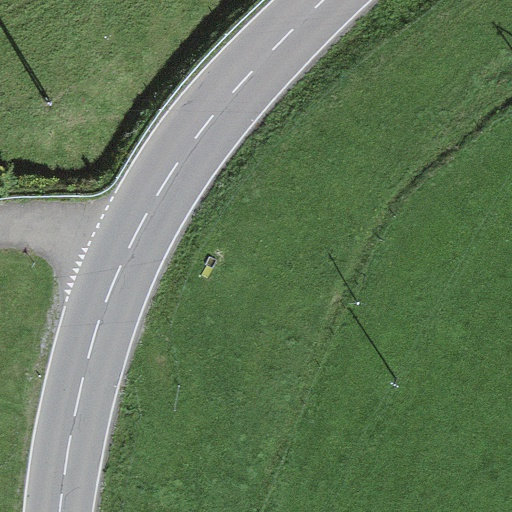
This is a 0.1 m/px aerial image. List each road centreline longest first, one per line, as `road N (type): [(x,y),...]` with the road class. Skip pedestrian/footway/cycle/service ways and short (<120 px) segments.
road 1 (secondary): [(324,0),(189,145),(131,246),(100,315),(60,511)]
road 2 (track): [(131,246),(81,230),(0,226)]
